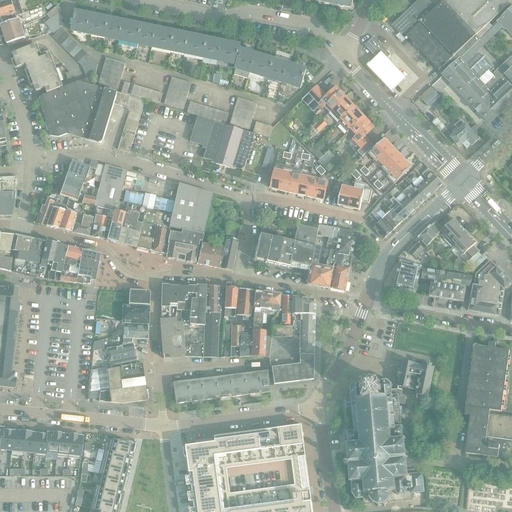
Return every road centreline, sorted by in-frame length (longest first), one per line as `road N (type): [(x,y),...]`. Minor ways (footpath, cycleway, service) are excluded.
road 1 (residential): [(243,201),(104,158),(30,157)]
road 2 (secondary): [(339,50),(307,22),(134,0)]
road 3 (unclassified): [(511,468),(453,461),(470,322)]
road 4 (secondary): [(462,181),(339,50)]
road 5 (tertiary): [(162,425),(0,408)]
road 6 (tertiary): [(363,303),(387,252),(462,181)]
road 7 (tertiary): [(313,403),(162,425)]
road 8 (unclassified): [(162,425),(155,276)]
road 9 (residential): [(20,225),(97,244),(128,273),(155,276)]
road 10 (residential): [(241,278),(363,303)]
